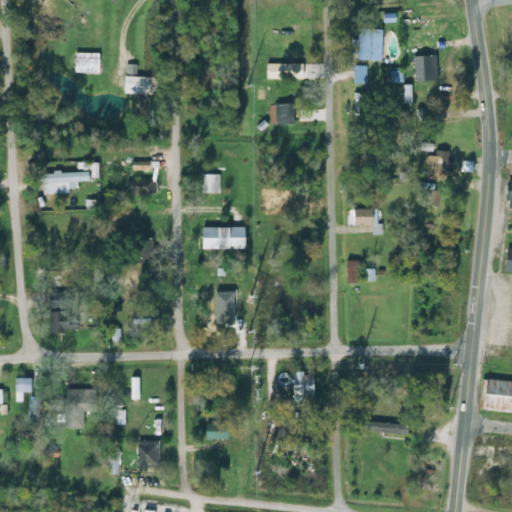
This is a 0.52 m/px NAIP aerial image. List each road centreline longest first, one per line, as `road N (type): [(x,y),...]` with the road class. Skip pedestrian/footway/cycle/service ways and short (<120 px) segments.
road 1 (tertiary): [(453,511),(490,153),(469,0)]
road 2 (residential): [(338,511),(324,0)]
road 3 (residential): [(184,495),(171,0)]
road 4 (residential): [(468,349),(0,358)]
road 5 (residential): [(29,357),(9,186),(2,0)]
road 6 (residential): [(346,511),(184,495)]
